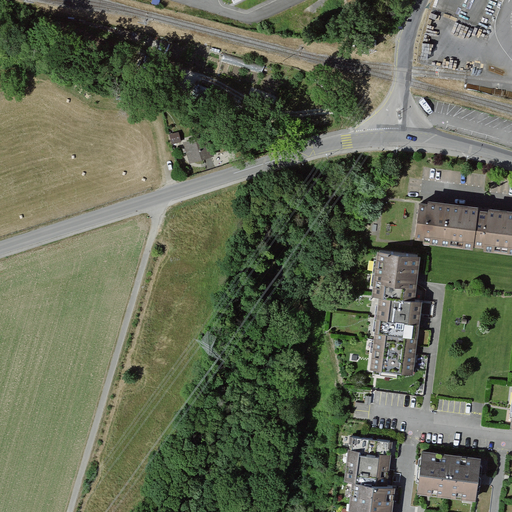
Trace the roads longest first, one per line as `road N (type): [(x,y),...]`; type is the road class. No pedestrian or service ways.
road 1 (tertiary): [(0,249),(302,152),(382,137)]
road 2 (track): [(70,511),(157,199)]
